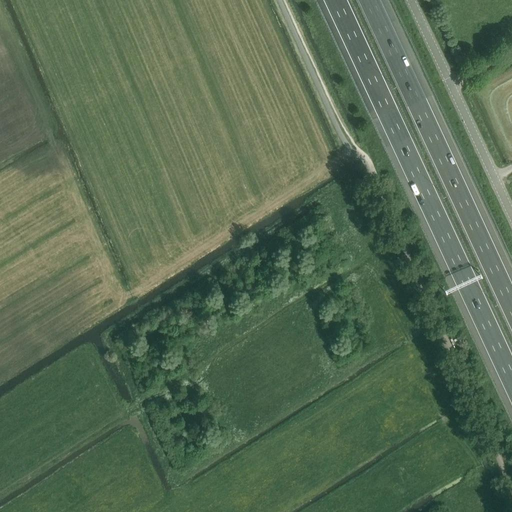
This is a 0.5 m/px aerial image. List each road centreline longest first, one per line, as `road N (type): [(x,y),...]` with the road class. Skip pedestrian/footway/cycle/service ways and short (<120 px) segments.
road 1 (motorway): [(334,0),(511,380)]
road 2 (residential): [(511,486),(366,161),(349,150)]
road 3 (motorway): [(511,309),(368,0)]
road 4 (unclassified): [(511,217),(409,0)]
road 5 (unknown): [(349,150),(351,137),(285,0)]
